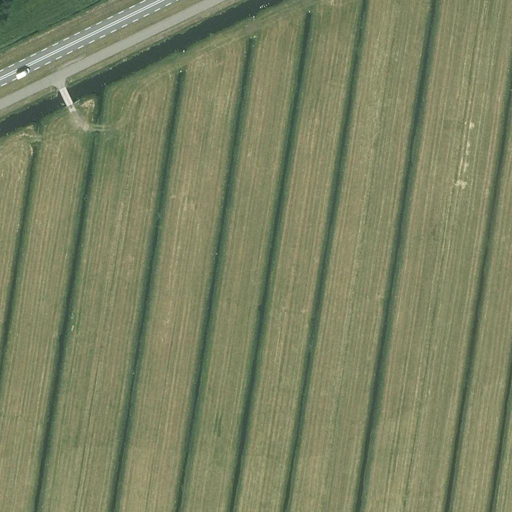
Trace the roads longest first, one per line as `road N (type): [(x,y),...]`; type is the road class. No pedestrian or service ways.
road 1 (track): [(120,204),(128,133),(75,110),(18,149),(4,221)]
road 2 (unclassified): [(0,103),(213,0)]
road 3 (primary): [(0,78),(154,0)]
